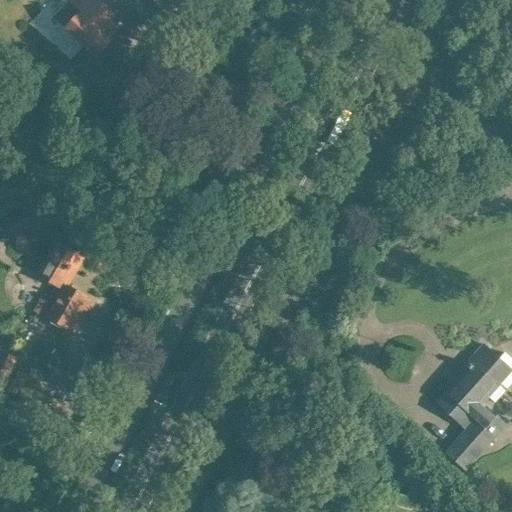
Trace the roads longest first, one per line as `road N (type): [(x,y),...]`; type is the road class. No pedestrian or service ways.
road 1 (unclassified): [(83,511),(352,0)]
road 2 (primary): [(131,511),(397,0)]
road 3 (unclassified): [(180,511),(445,0)]
